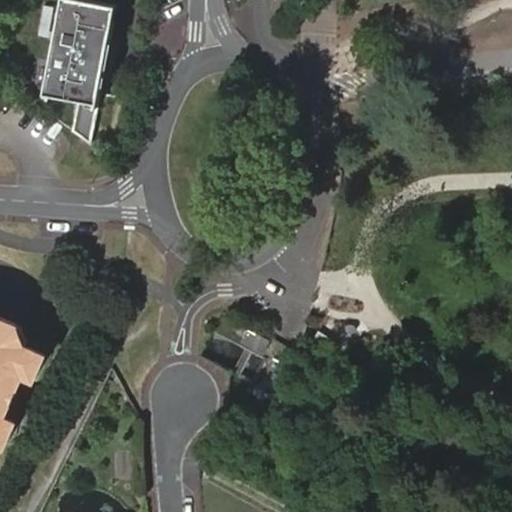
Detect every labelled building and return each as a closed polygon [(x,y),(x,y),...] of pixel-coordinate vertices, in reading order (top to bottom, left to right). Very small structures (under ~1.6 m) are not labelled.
[(92,0),(64,0),(48,95),(80,100),(74,132),(93,146),(118,5),(92,0)] [(231,314),(220,331),(248,347),(235,369),(264,387),(287,348),(231,314)] [(0,444),(9,448),(21,423),(20,423),(10,418),(2,415),(21,372),(29,377),(40,381),(51,358),(29,349),(16,343),(23,326),(0,315),(0,444)] [(23,326),(16,343),(29,349),(32,342),(27,328),(23,326)] [(2,415),(10,418),(10,417),(29,377),(21,372),(2,415)]
